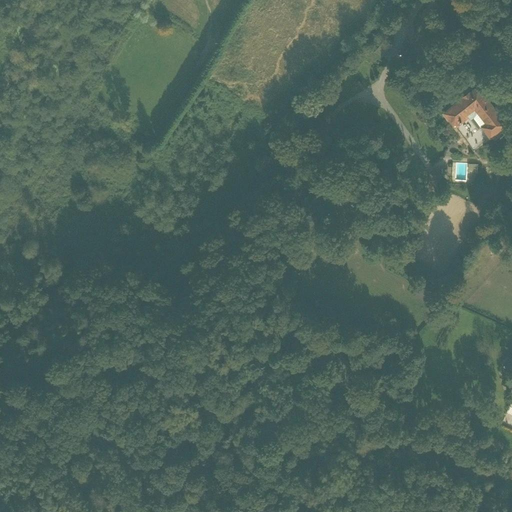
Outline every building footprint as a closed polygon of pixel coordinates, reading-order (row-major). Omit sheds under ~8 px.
[(434,0),(432,0),(432,2),(424,12),(422,14),(430,20),(442,5),(434,0)] [(444,97),(451,106),(443,112),(454,126),(456,124),(458,127),(474,149),(489,138),(490,139),(507,125),(478,86),(461,98),(455,89),(444,97)] [(346,205),(363,181),(349,171),(332,194),(346,205)] [(429,191),(440,191),(441,174),(429,174),(429,191)] [(286,317),(291,311),(285,306),(280,312),(286,317)] [(329,345),(331,341),(323,339),(322,341),(315,336),(317,334),(312,329),(312,330),(309,327),(303,332),(306,335),(311,341),(307,349),(328,362),(342,377),(353,366),(341,352),(340,353),(335,350),(336,349),(329,345)]
